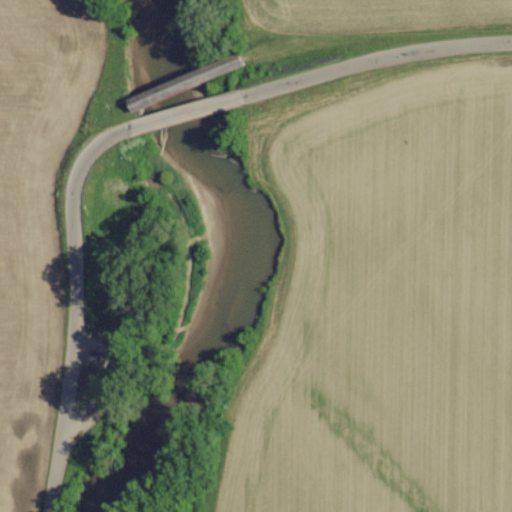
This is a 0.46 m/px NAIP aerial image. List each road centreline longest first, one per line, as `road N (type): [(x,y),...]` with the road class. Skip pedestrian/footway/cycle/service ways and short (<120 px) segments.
road 1 (residential): [(50,511),(76,333),(77,179),(101,143),(134,128)]
road 2 (residential): [(242,98),(412,51),(511,38)]
